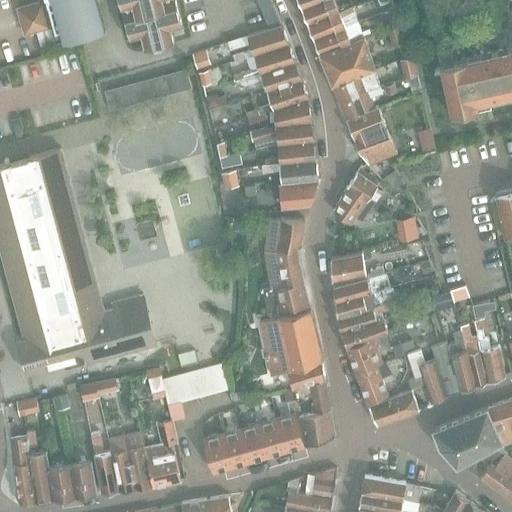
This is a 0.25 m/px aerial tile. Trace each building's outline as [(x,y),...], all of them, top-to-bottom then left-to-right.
[(44,0),(55,40),(104,26),(96,0),(44,0)] [(119,0),(120,3),(122,3),(124,9),(121,9),(129,38),(140,35),(143,50),(174,42),(170,28),(181,25),(175,0),(119,0)] [(307,22),(347,7),(345,3),(336,6),(334,0),(318,0),(301,7),(307,22)] [(40,46),(54,42),(42,1),(16,8),(23,33),(35,29),(39,44),(30,47),(32,55),(42,52),(40,46)] [(349,23),(358,20),(352,4),(347,7),(307,22),(313,37),(349,23)] [(319,52),(364,35),(358,20),(349,23),(313,37),(319,52)] [(386,26),(392,45),(408,39),(402,21),(386,26)] [(254,53),(288,42),(280,23),(212,45),(214,52),(249,41),(252,48),(244,50),(244,49),(232,53),(234,60),(246,56),(254,53)] [(374,68),(377,67),(364,35),(319,52),(333,84),(370,70),(374,68)] [(241,77),(294,59),(288,42),(254,53),(246,56),(250,68),(233,73),(235,79),(241,77)] [(477,101),(467,57),(453,60),(450,46),(437,52),(450,113),(467,110),(466,104),(477,101)] [(504,95),(511,93),(511,46),(494,50),(504,95)] [(477,101),(504,95),(494,50),(467,57),(477,101)] [(413,54),(401,57),(406,76),(408,76),(417,73),(413,54)] [(267,89),(302,78),(294,59),(241,77),(244,84),(263,78),(267,89)] [(105,89),(110,108),(192,86),(187,67),(105,89)] [(370,70),(333,84),(340,100),(381,85),(374,68),(370,70)] [(408,76),(412,92),(421,90),(417,73),(408,76)] [(274,107),(309,96),(302,78),(267,89),(271,101),(257,106),(259,112),(274,107)] [(347,117),(375,106),(371,96),(383,91),(381,85),(340,100),(347,117)] [(275,123),(311,119),(309,96),(274,107),(274,108),(275,123)] [(356,141),(388,128),(378,104),(375,106),(347,117),(356,141)] [(277,143),(314,139),(311,119),(275,123),(250,130),(253,140),(276,133),(277,143)] [(388,128),(356,141),(361,151),(367,162),(369,164),(382,158),(397,152),(388,128)] [(279,161),(316,157),(314,139),(277,143),(279,155),(265,157),(266,162),(262,163),(262,164),(279,161)] [(60,140),(0,158),(0,231),(29,333),(18,337),(28,371),(83,358),(84,364),(145,349),(145,344),(159,341),(146,290),(105,301),(60,140)] [(281,180),(318,177),(316,157),(279,161),(262,164),(263,172),(277,170),(276,168),(280,168),(281,180)] [(382,177),(391,190),(403,182),(395,169),(382,177)] [(333,211),(350,222),(363,219),(377,199),(370,194),(377,184),(357,171),(347,186),(333,211)] [(318,177),(281,180),(266,182),(267,194),(280,192),(282,206),(309,203),(318,177)] [(407,189),(405,191),(403,186),(394,192),(401,206),(413,199),(407,189)] [(505,236),(511,234),(511,187),(495,192),(505,236)] [(405,212),(392,215),(393,223),(407,220),(405,212)] [(263,251),(296,246),(299,245),(302,230),(304,218),(280,217),(280,218),(269,217),(263,251)] [(296,246),(263,251),(271,286),(263,288),(270,313),(309,304),(296,246)] [(367,277),(384,272),(383,265),(377,266),(374,248),(362,250),(330,257),(332,278),(366,272),(367,277)] [(334,302),(390,286),(386,271),(384,272),(367,277),(347,282),(333,286),(334,302)] [(451,289),(454,303),(455,302),(454,299),(469,295),(465,284),(451,289)] [(337,316),(396,298),(396,297),(408,293),(406,286),(395,290),(393,285),(390,286),(334,302),(337,316)] [(437,308),(454,303),(451,289),(443,292),(433,295),(437,308)] [(377,320),(384,318),(381,310),(388,308),(399,305),(396,298),(337,316),(342,331),(377,320)] [(421,303),(423,311),(435,306),(433,299),(421,303)] [(265,350),(316,340),(310,308),(258,320),(265,350)] [(478,341),(488,380),(505,374),(498,344),(490,346),(485,326),(483,316),(474,319),(478,333),(476,334),(478,341)] [(347,345),(373,336),(388,330),(384,318),(377,320),(342,331),(347,345)] [(478,341),(476,334),(472,335),(468,322),(460,325),(475,384),(488,380),(478,341)] [(461,389),(475,384),(460,325),(452,327),(453,330),(455,340),(447,343),(448,346),(450,353),(461,389)] [(197,333),(180,337),(182,348),(199,345),(197,333)] [(357,372),(377,365),(377,362),(382,361),(373,336),(347,345),(357,372)] [(392,345),(396,357),(405,354),(404,350),(415,346),(412,338),(392,345)] [(448,346),(447,343),(446,339),(431,345),(433,351),(436,358),(447,394),(461,389),(450,353),(448,346)] [(296,387),(324,378),(316,340),(265,350),(271,373),(287,369),(289,378),(292,388),(296,387)] [(177,352),(180,365),(198,360),(194,348),(177,352)] [(447,394),(436,358),(425,362),(420,349),(408,353),(411,361),(414,360),(418,374),(422,373),(425,384),(431,401),(447,394)] [(419,377),(418,374),(414,360),(411,361),(415,375),(407,378),(408,381),(419,377)] [(208,366),(214,389),(227,386),(220,363),(208,366)] [(377,365),(357,372),(368,400),(388,392),(377,365)] [(202,392),(214,389),(208,366),(196,369),(202,392)] [(162,378),(159,367),(147,370),(150,382),(162,379),(162,378)] [(191,395),(202,392),(196,369),(185,372),(191,395)] [(180,398),(191,395),(185,372),(174,375),(180,398)] [(411,389),(425,384),(422,373),(418,374),(419,377),(408,381),(411,388),(369,403),(377,424),(418,409),(411,389)] [(184,415),(180,398),(174,375),(168,377),(162,378),(162,379),(171,417),(171,418),(173,418),(184,415)] [(97,382),(99,391),(115,387),(113,377),(97,381),(97,382)] [(312,412),(329,408),(324,378),(296,387),(296,400),(305,398),(305,396),(312,394),(313,402),(310,402),(312,412)] [(98,393),(100,393),(99,391),(97,382),(81,385),(83,394),(98,392),(98,393)] [(59,392),(62,405),(70,405),(66,391),(59,392)] [(62,405),(59,392),(52,395),(56,407),(62,405)] [(511,396),(488,405),(433,427),(439,444),(458,464),(502,440),(505,445),(511,442),(511,396)] [(19,413),(19,415),(38,410),(36,397),(17,401),(19,413)] [(299,416),(305,444),(335,434),(329,408),(312,412),(299,416)] [(305,444),(299,416),(298,414),(277,420),(286,449),(305,444)] [(179,440),(173,418),(171,418),(171,417),(156,421),(161,443),(145,446),(152,483),(181,478),(173,441),(179,440)] [(268,455),(286,449),(277,420),(259,425),(268,455)] [(242,429),(251,460),(268,455),(259,425),(242,429)] [(26,433),(28,446),(38,445),(35,429),(26,430),(27,433),(26,433)] [(234,465),(251,460),(242,429),(226,434),(234,465)] [(135,486),(128,447),(119,448),(117,436),(118,436),(117,430),(108,432),(112,450),(119,488),(135,486)] [(119,488),(112,450),(103,452),(98,431),(91,433),(103,491),(119,488)] [(29,452),(28,446),(26,433),(10,436),(19,502),(36,500),(29,452)] [(204,441),(213,471),(234,465),(226,434),(204,441)] [(152,483),(145,446),(144,444),(128,447),(135,486),(152,483)] [(498,487),(511,469),(511,457),(498,448),(482,458),(473,470),(479,473),(498,487)] [(53,498),(48,466),(45,449),(29,452),(36,500),(53,498)] [(69,462),(75,495),(97,492),(90,458),(69,462)] [(53,498),(75,495),(69,462),(48,466),(53,498)] [(296,488),(333,495),(337,468),(330,468),(314,472),(313,479),(309,479),(310,477),(298,476),(298,477),(296,488)] [(511,498),(511,469),(498,487),(511,498)] [(362,490),(415,501),(417,493),(418,493),(420,485),(405,481),(364,474),(362,490)] [(330,510),(333,495),(296,488),(298,477),(288,480),(287,488),(289,488),(286,503),(297,505),(330,510)] [(460,511),(469,499),(455,489),(442,511),(460,511)] [(419,501),(415,501),(362,490),(359,506),(397,511),(415,511),(417,510),(419,501)] [(182,501),(182,503),(183,511),(237,511),(236,503),(230,503),(228,493),(182,501)] [(478,511),(481,509),(469,499),(460,511),(478,511)] [(153,511),(175,511),(183,511),(182,503),(153,509),(153,511)] [(329,511),(330,510),(297,505),(286,503),(284,511),(329,511)]
